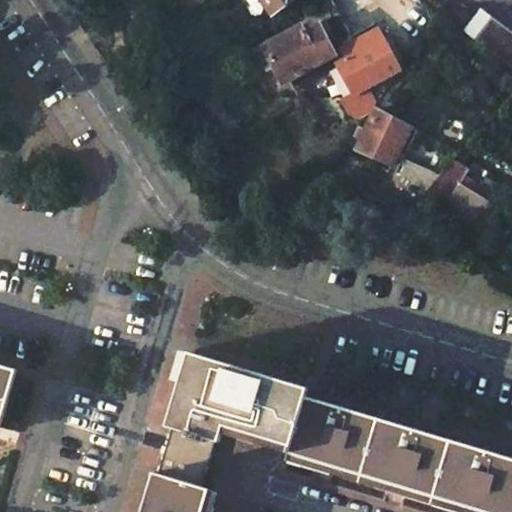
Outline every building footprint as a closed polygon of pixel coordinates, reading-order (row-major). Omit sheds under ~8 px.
[(247,0),(253,7),(262,0),(272,14),(290,0),(247,0)] [(367,0),(340,0),(332,5),(351,36),(380,19),(367,0)] [(511,39),(482,20),(468,43),(511,71),(511,39)] [(271,64),(283,84),(337,53),(319,21),(305,28),(301,23),(248,54),(258,71),(271,64)] [(371,81),(403,60),(404,60),(383,24),(347,45),(353,56),(342,62),(359,91),(348,97),(357,112),(366,113),(376,106),(382,97),(371,81)] [(397,152),(412,126),(376,107),(353,144),(390,164),(397,152)] [(397,152),(390,164),(385,172),(421,194),(437,174),(397,152)] [(437,174),(421,194),(443,207),(445,204),(463,177),(469,168),(452,158),(437,174)] [(463,177),(445,204),(476,223),(499,188),(486,180),(481,188),(463,177)] [(226,428),(291,447),(306,398),(309,389),(190,353),(168,427),(173,428),(160,474),(204,488),(217,442),(221,443),(226,428)] [(0,422),(16,369),(0,364),(0,422)] [(384,422),(306,398),(291,447),(289,455),(366,478),(384,422)] [(366,478),(444,501),(461,445),(384,422),(366,478)] [(481,511),(511,511),(511,459),(461,445),(444,501),(481,511)] [(204,511),(211,491),(204,488),(160,474),(155,473),(143,511),(204,511)]
